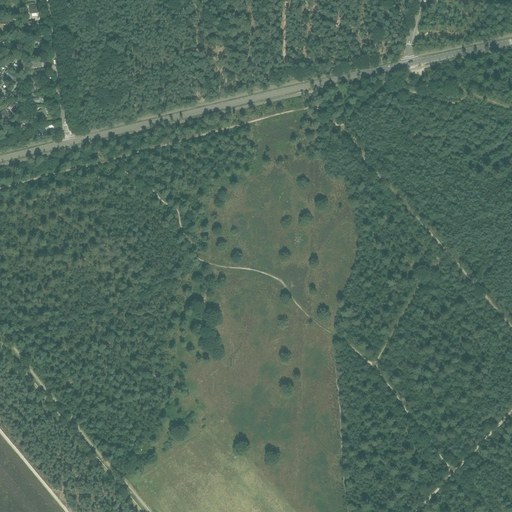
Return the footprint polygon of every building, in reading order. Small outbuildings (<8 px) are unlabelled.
[(41,13),(40,5),(29,6),(29,14),(41,13)] [(13,59),(9,58),(5,66),(15,71),(18,68),(17,67),(17,66),(14,64),(13,65),(10,64),(13,59)] [(33,83),(29,83),(30,92),(37,91),(36,86),(34,86),(33,83)] [(20,108),(14,104),(10,110),(16,114),(20,108)] [(48,114),(46,107),(44,107),(43,106),(41,107),(42,109),(38,111),(40,117),(48,114)] [(9,116),(4,109),(0,112),(0,117),(3,121),(9,116)] [(32,124),(22,116),(16,124),(20,126),(23,123),(29,127),(32,124)]
